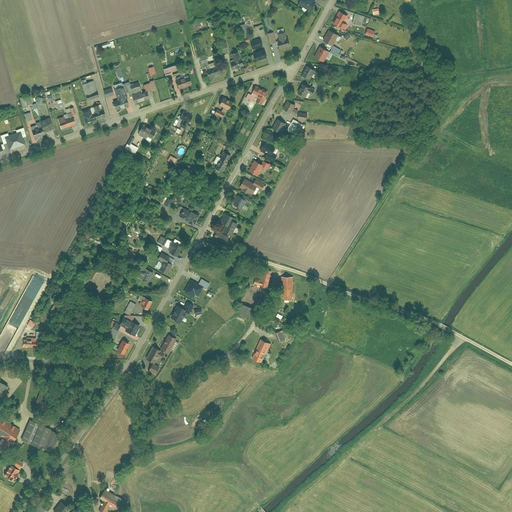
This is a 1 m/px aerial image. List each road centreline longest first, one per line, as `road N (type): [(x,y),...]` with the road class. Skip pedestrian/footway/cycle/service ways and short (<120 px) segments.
road 1 (residential): [(293,70),(126,367)]
road 2 (track): [(196,241),(438,323),(511,363)]
road 3 (residential): [(293,70),(281,66),(0,161)]
road 4 (track): [(460,335),(412,396),(283,511)]
road 5 (track): [(327,284),(427,131)]
road 6 (residential): [(126,367),(21,511)]
road 7 (residential): [(126,367),(0,358)]
